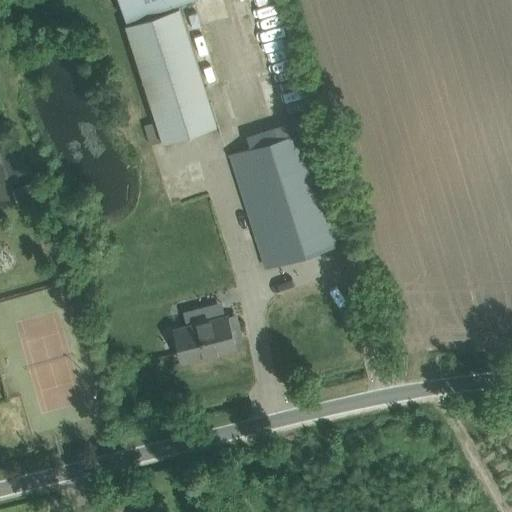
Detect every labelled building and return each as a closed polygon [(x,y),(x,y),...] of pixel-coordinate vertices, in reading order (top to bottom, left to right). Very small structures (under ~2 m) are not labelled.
[(119,0),(126,20),(188,0),(119,0)] [(217,124),(179,7),(125,24),(163,142),(217,124)] [(345,241),(339,222),(310,129),(230,154),(265,266),(345,241)] [(36,181),(16,188),(23,207),(43,199),(36,181)] [(208,310),(205,308),(202,308),(199,308),(196,308),(193,310),(191,312),(189,315),(188,318),(187,321),(188,325),(186,325),(174,328),(178,342),(183,362),(236,348),(234,340),(231,330),(231,329),(227,315),(224,315),(214,318),(213,315),(211,312),(208,310)]
